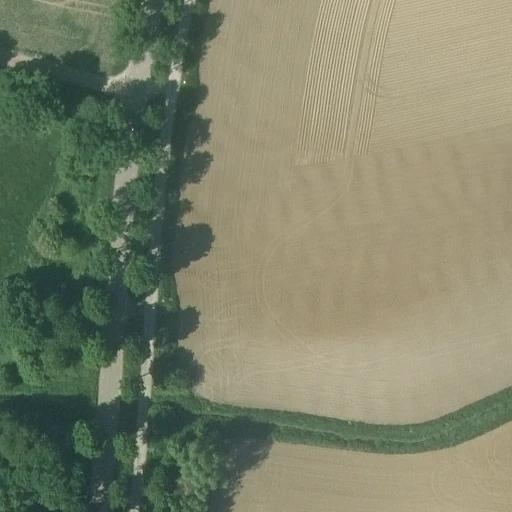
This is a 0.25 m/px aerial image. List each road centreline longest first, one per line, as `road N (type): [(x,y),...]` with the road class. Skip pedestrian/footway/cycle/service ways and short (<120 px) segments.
road 1 (tertiary): [(98,511),(126,168),(152,0)]
road 2 (track): [(137,86),(0,57)]
